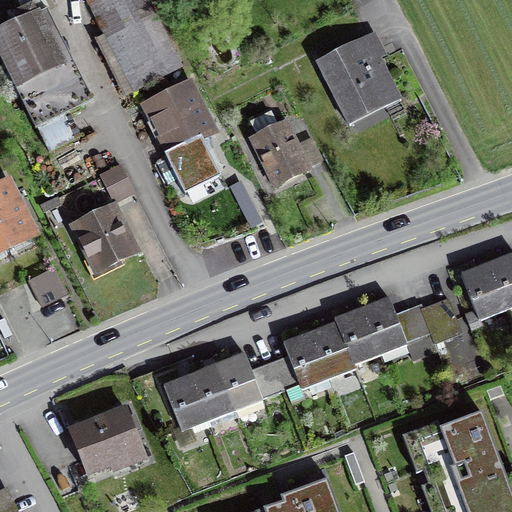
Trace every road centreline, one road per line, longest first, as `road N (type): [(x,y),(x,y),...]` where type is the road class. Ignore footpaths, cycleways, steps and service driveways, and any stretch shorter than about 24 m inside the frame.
road 1 (residential): [(206,305),(67,0)]
road 2 (secondary): [(206,305),(487,200)]
road 3 (secondary): [(0,392),(206,305)]
road 4 (residential): [(487,200),(387,0)]
